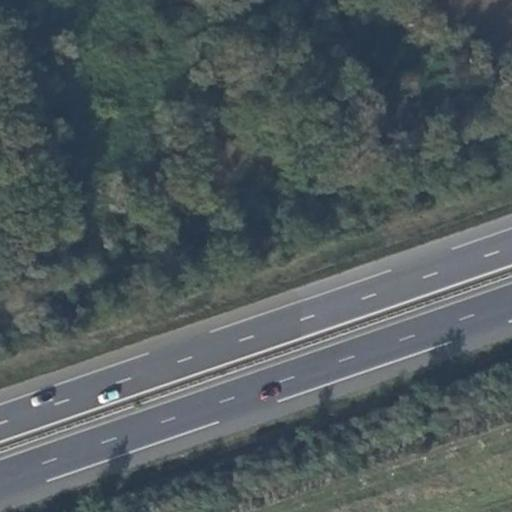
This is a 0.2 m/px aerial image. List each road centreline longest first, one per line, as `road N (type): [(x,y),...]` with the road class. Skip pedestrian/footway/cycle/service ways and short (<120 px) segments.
road 1 (trunk): [(511,250),(0,427)]
road 2 (trunk): [(0,482),(511,306)]
